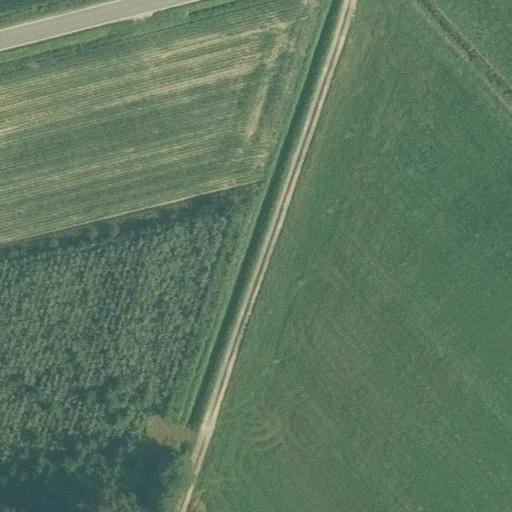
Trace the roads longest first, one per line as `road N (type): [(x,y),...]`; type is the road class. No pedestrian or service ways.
road 1 (track): [(183,511),(353,0)]
road 2 (tertiary): [(152,0),(0,38)]
